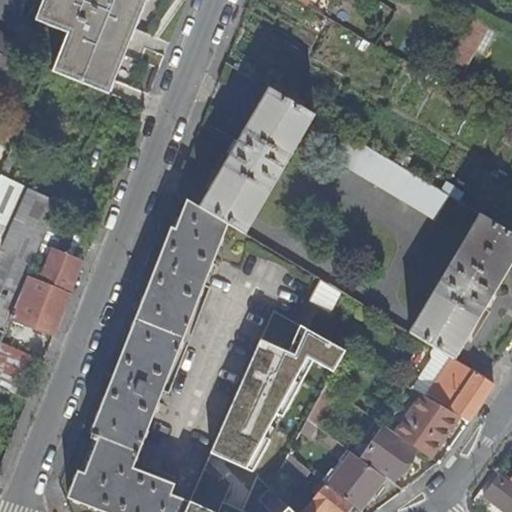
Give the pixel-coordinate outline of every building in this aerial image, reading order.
[(148,0),(43,0),(34,24),(68,37),(52,77),(109,100),(134,36),(148,0)] [(296,0),(299,1),(299,2),(326,17),(330,10),(311,0),(296,0)] [(477,54),(493,24),(475,15),(459,44),(477,54)] [(0,33),(0,53),(6,56),(13,39),(0,33)] [(457,90),(477,54),(459,44),(439,81),(457,90)] [(0,76),(5,79),(7,73),(13,59),(6,56),(0,53),(0,76)] [(7,73),(21,78),(8,108),(21,113),(33,84),(38,86),(43,73),(13,59),(7,73)] [(270,89),(201,208),(228,224),(244,234),(315,115),(270,89)] [(0,162),(21,113),(8,108),(0,125),(0,162)] [(436,221),(450,197),(438,189),(345,133),(330,159),(436,221)] [(51,190),(64,195),(74,174),(59,167),(49,189),(51,190)] [(0,333),(3,335),(11,317),(28,277),(39,250),(41,244),(48,229),(48,228),(59,206),(46,201),(0,180),(0,333)] [(51,190),(46,201),(59,206),(64,195),(51,190)] [(132,468),(228,224),(201,208),(187,199),(176,229),(171,227),(90,434),(91,435),(90,439),(97,441),(84,473),(77,471),(67,498),(102,511),(184,511),(189,503),(170,495),(174,485),(132,468)] [(452,360),(511,261),(511,233),(480,214),(409,333),(452,360)] [(41,244),(47,247),(53,249),(60,233),(48,228),(48,229),(41,244)] [(71,238),(65,254),(83,262),(89,245),(71,238)] [(65,254),(53,249),(47,247),(45,252),(39,250),(28,277),(70,294),(83,262),(65,254)] [(11,317),(53,336),(70,294),(28,277),(11,317)] [(340,296),(342,292),(321,280),(319,283),(340,296)] [(330,314),(340,296),(319,283),(318,284),(309,302),(330,314)] [(212,511),(244,441),(297,324),(274,311),(185,511),(212,511)] [(246,500),(261,507),(270,490),(308,421),(326,386),(346,351),(324,339),(298,387),(306,391),(290,406),(302,413),(276,433),(287,439),(263,458),(274,463),(258,476),(246,500)] [(27,356),(0,344),(0,381),(15,387),(27,356)] [(492,385),(452,361),(436,351),(413,389),(423,394),(429,398),(430,396),(468,420),(492,385)] [(0,402),(5,404),(10,392),(0,386),(0,402)] [(318,429),(337,394),(326,386),(308,421),(318,429)] [(429,398),(423,394),(405,420),(395,434),(416,449),(429,458),(461,416),(429,398)] [(358,399),(354,405),(358,408),(362,402),(358,399)] [(386,427),(395,434),(405,420),(396,414),(386,427)] [(396,480),(416,449),(395,434),(386,427),(383,426),(371,446),(367,443),(359,454),(396,480)] [(353,454),(327,486),(353,506),(358,510),(384,477),(353,454)] [(511,489),(495,477),(481,496),(491,503),(496,497),(511,508),(511,489)] [(347,511),(353,506),(327,486),(326,485),(303,511),(347,511)] [(260,511),(284,511),(287,507),(271,491),(260,511)] [(511,511),(511,508),(496,497),(491,503),(503,511),(511,511)]
